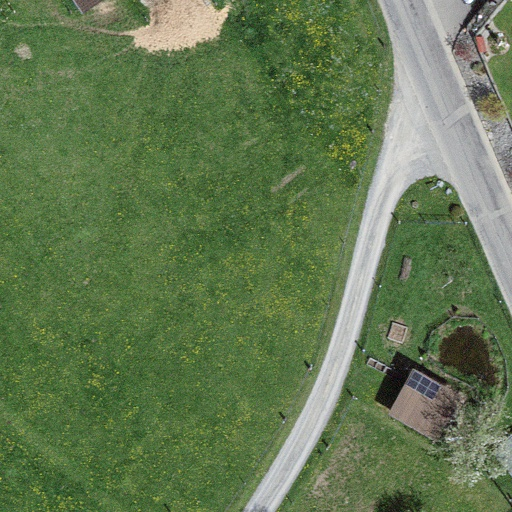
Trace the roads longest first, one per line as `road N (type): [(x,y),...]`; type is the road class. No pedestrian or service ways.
road 1 (track): [(438,87),(392,180),(345,349),(293,458),(257,511)]
road 2 (tertiary): [(402,0),(511,261)]
